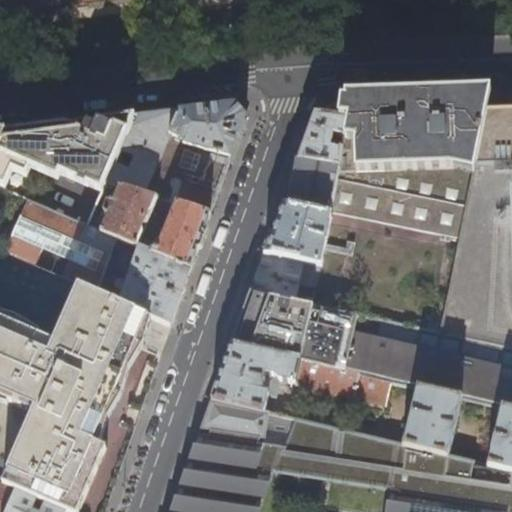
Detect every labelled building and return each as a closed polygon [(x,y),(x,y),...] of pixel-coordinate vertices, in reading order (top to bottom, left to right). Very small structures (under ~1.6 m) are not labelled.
[(337,110),(336,119),(348,121),(345,138),(345,139),(344,143),(342,152),(339,169),(331,216),(282,208),(274,231),(265,255),(320,269),(315,291),(313,301),(311,307),(440,336),(476,169),(488,112),(492,92),(453,94),(399,95),(353,97),(338,98),(334,110),(337,110)] [(186,111),(135,117),(119,155),(130,159),(125,172),(113,168),(106,186),(114,189),(144,197),(170,140),(184,145),(183,148),(213,157),(201,193),(178,186),(177,185),(176,184),(175,184),(173,184),(172,185),(171,186),(171,187),(171,189),(172,190),(173,191),(168,204),(210,216),(215,203),(235,147),(246,116),(236,105),(186,111)] [(348,121),(336,119),(337,110),(334,110),(318,111),(307,140),(300,159),(316,163),(339,169),(342,152),(330,150),(331,145),(332,146),(333,140),(332,140),(332,136),(345,138),(348,121)] [(511,111),(488,112),(476,169),(440,336),(511,349),(511,111)] [(57,127),(7,133),(0,149),(0,188),(18,197),(33,163),(61,175),(63,170),(104,188),(106,186),(113,168),(119,155),(135,117),(57,127)] [(316,163),(300,159),(290,187),(282,208),(331,216),(339,169),(316,163)] [(18,197),(0,188),(0,253),(3,255),(28,202),(18,197)] [(191,270),(198,251),(210,216),(168,204),(144,197),(114,189),(112,194),(117,196),(101,234),(115,240),(139,249),(191,270)] [(71,254),(60,280),(94,294),(115,240),(101,234),(87,228),(28,202),(3,255),(33,268),(44,241),(71,254)] [(191,270),(139,249),(118,304),(147,316),(171,326),(180,302),(191,270)] [(33,268),(3,255),(0,253),(0,483),(17,491),(37,500),(41,502),(64,511),(78,511),(98,467),(105,450),(92,444),(116,389),(135,345),(147,316),(118,304),(94,294),(60,280),(33,268)] [(320,269),(265,255),(258,275),(251,293),(311,307),(313,301),(297,297),(300,287),(315,291),(320,269)] [(311,307),(251,293),(241,321),(232,347),(301,364),(300,365),(391,386),(406,389),(406,387),(416,390),(462,401),(499,410),(511,413),(511,349),(440,336),(311,307)] [(301,364),(232,347),(223,370),(212,401),(263,414),(268,396),(274,398),(278,382),(385,407),(391,386),(300,365),(301,364)] [(462,401),(416,390),(402,448),(447,459),(462,401)] [(263,414),(212,401),(206,419),(202,430),(258,439),(257,443),(284,447),(283,451),(398,469),(469,478),(471,464),(447,459),(402,448),(263,414)] [(511,413),(499,410),(486,468),(510,474),(511,474),(511,413)] [(384,511),(511,511),(511,475),(510,474),(508,485),(469,478),(398,469),(283,451),(284,447),(257,443),(258,439),(202,430),(191,459),(181,486),(172,511),(259,511),(264,500),(273,472),(388,488),(384,511)] [(7,511),(17,491),(0,483),(0,511),(7,511)] [(32,511),(37,500),(17,491),(7,511),(64,511),(41,502),(39,508),(43,510),(42,511),(32,511)]
